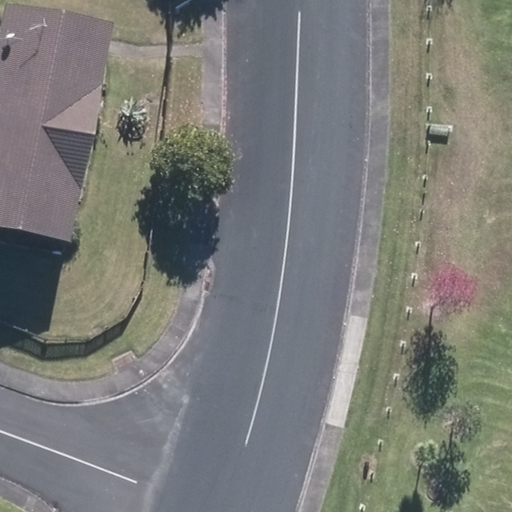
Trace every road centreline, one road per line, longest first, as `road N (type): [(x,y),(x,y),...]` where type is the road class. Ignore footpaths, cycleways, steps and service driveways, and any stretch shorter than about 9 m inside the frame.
road 1 (residential): [(304,0),(304,81),(279,287),(229,511)]
road 2 (residential): [(0,425),(227,511)]
